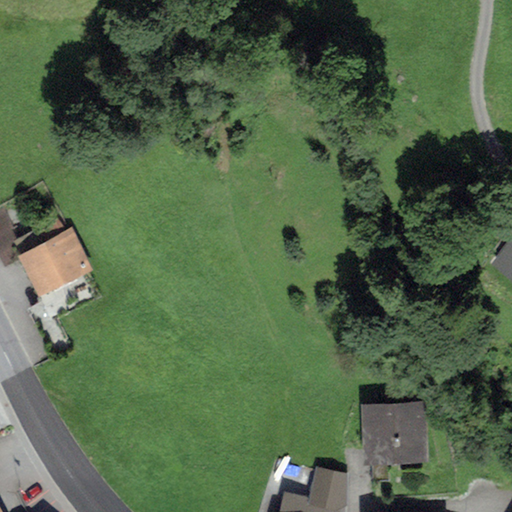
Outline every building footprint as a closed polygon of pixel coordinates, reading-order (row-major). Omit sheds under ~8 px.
[(57,317),(101,296),(70,233),(68,234),(57,220),(18,239),(2,206),(0,206),(0,255),(5,265),(25,254),(49,303),(31,311),(53,358),(72,349),(57,317)] [(500,258),(511,267),(511,234),(507,231),(495,248),(503,254),(500,258)] [(420,464),(418,407),(369,409),(372,481),(389,480),(389,465),(420,464)] [(318,468),(316,479),(345,485),(346,474),(318,468)] [(335,511),(337,504),(289,493),(286,510),(280,508),(279,511),(335,511)]
